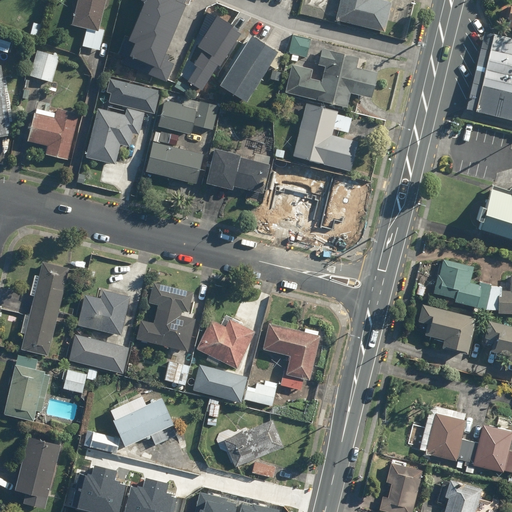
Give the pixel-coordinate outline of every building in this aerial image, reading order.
[(98,28),(104,0),(75,0),(69,26),(84,30),(80,47),(98,51),(104,30),(98,28)] [(140,0),(118,60),(169,79),(176,60),(166,56),(187,0),(140,0)] [(337,0),(333,22),(381,32),(387,3),(374,0),(337,0)] [(505,22),(504,30),(511,31),(511,5),(503,3),(499,21),(505,22)] [(187,79),(204,90),(240,32),(217,18),(199,47),(205,51),(187,79)] [(38,38),(40,24),(31,22),(30,28),(17,25),(15,33),(38,38)] [(511,38),(495,34),(477,111),(511,119),(511,38)] [(291,36),(286,62),(296,64),(297,57),(307,59),(310,40),(291,36)] [(273,54),(246,37),(215,88),(242,105),(273,54)] [(311,70),(290,65),(283,94),(344,109),(348,94),(369,99),(375,74),(355,69),(357,59),(317,50),(314,65),(322,67),(319,82),(309,80),(311,70)] [(52,84),(57,59),(34,53),(28,78),(52,84)] [(0,65),(0,137),(10,136),(1,66),(0,65)] [(155,91),(106,80),(103,94),(107,95),(105,105),(124,109),(142,113),(144,113),(150,115),(155,91)] [(209,132),(215,107),(195,102),(193,110),(163,102),(157,127),(188,135),(190,128),(209,132)] [(345,134),(349,117),(303,105),(289,158),(347,173),(355,143),(337,139),(339,133),(345,134)] [(32,110),(23,141),(45,147),(42,156),(65,162),(77,115),(54,109),(52,115),(32,110)] [(83,159),(113,165),(117,146),(128,148),(131,134),(137,136),(142,113),(124,109),(123,116),(94,109),(83,159)] [(156,145),(150,143),(143,174),(194,186),(201,155),(173,148),(156,145)] [(231,188),(261,195),(268,164),(210,150),(201,185),(229,192),(231,188)] [(308,190),(280,184),(273,213),(329,226),(336,197),(328,195),(330,186),(310,181),(308,190)] [(511,182),(510,190),(480,183),(469,228),(511,238),(511,182)] [(439,259),(431,294),(451,299),(450,303),(473,308),(478,285),(469,283),(472,268),(439,259)] [(66,270),(40,263),(17,350),(43,357),(66,270)] [(511,275),(509,275),(508,292),(495,291),(494,315),(511,315),(511,275)] [(184,317),(191,292),(151,282),(145,303),(155,306),(151,323),(138,320),(133,339),(183,352),(192,319),(184,317)] [(97,298),(81,294),(73,326),(117,337),(127,297),(99,291),(97,298)] [(473,318),(418,304),(414,322),(423,325),(420,336),(438,340),(436,348),(463,355),(473,318)] [(217,361),(233,369),(252,332),(228,319),(224,327),(208,318),(192,348),(205,355),(203,360),(214,366),(217,361)] [(511,327),(485,320),(480,342),(487,344),(485,351),(505,356),(503,363),(511,365),(511,327)] [(264,325),(259,350),(285,356),(281,375),(307,381),(317,336),(264,325)] [(125,347),(72,334),(65,361),(119,374),(125,347)] [(188,367),(167,360),(161,379),(182,385),(188,367)] [(40,412),(50,374),(13,365),(0,415),(30,422),(33,410),(40,412)] [(191,390),(237,401),(243,376),(198,365),(191,390)] [(85,373),(63,370),(60,389),(81,393),(85,373)] [(253,390),(245,389),(243,399),(270,404),(274,383),(263,381),(262,384),(254,382),(253,390)] [(115,438),(118,447),(147,435),(151,445),(175,436),(160,399),(144,406),(140,397),(104,412),(115,438)] [(217,400),(207,400),(206,425),(216,425),(217,400)] [(427,409),(417,450),(424,452),(423,455),(452,462),(453,458),(470,462),(475,442),(459,439),(465,414),(434,406),(427,409)] [(262,430),(258,422),(233,433),(231,429),(221,433),(221,434),(220,434),(219,434),(219,435),(218,435),(218,436),(217,437),(217,438),(217,439),(216,440),(216,441),(217,442),(217,443),(217,444),(218,445),(219,446),(220,447),(221,447),(222,448),(223,448),(224,448),(225,448),(226,448),(227,448),(227,447),(235,466),(280,447),(273,429),(262,430)] [(470,462),(469,466),(499,473),(500,471),(511,473),(511,451),(506,450),(510,431),(479,424),(475,442),(470,462)] [(115,438),(88,430),(84,445),(111,453),(115,438)] [(17,504),(39,510),(56,446),(23,438),(9,491),(19,494),(17,504)] [(80,456),(68,502),(107,511),(117,511),(126,478),(111,474),(114,465),(80,456)] [(274,466),(252,461),(250,474),(271,479),(274,466)] [(382,484),(388,485),(385,498),(380,497),(377,511),(383,511),(409,511),(419,471),(387,464),(382,484)] [(138,481),(126,478),(117,511),(171,511),(177,490),(162,486),(164,476),(141,470),(138,481)] [(472,511),(479,490),(445,480),(439,498),(444,499),(439,511),(472,511)] [(205,487),(197,511),(237,511),(242,498),(205,487)] [(242,498),(237,511),(272,511),(274,507),(242,498)]
